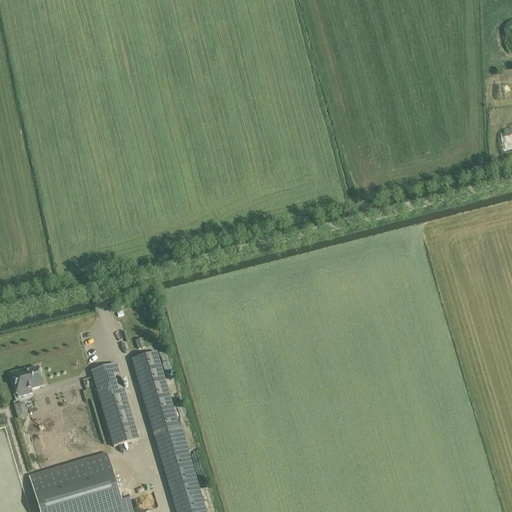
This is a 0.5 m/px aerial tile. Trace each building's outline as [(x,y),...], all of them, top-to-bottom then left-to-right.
[(136,341),(138,350),(145,348),(142,339),(136,341)] [(157,353),(132,360),(154,436),(179,429),(157,353)] [(116,365),(91,372),(113,448),(138,440),(116,365)] [(19,372),(10,374),(16,395),(16,394),(18,399),(31,395),(29,391),(43,386),(38,369),(26,372),(25,370),(19,372)] [(26,411),(17,414),(18,419),(28,417),(26,411)] [(176,511),(205,511),(181,428),(179,429),(154,436),(176,511)] [(124,511),(108,457),(39,478),(38,475),(29,478),(38,511),(124,511)]
